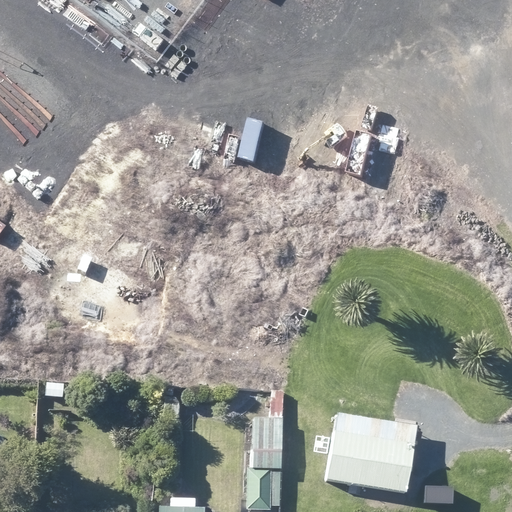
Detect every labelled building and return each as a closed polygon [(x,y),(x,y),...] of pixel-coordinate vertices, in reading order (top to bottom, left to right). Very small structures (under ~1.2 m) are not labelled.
[(100,239),(109,248),(117,239),(108,230),(100,239)] [(127,370),(109,370),(108,384),(127,385),(127,370)] [(238,373),(223,373),(222,385),(238,386),(238,373)] [(162,388),(172,388),(180,388),(180,376),(137,375),(137,388),(162,388)] [(412,431),(401,429),(332,417),(321,483),(401,497),(412,431)] [(278,471),(280,420),(251,419),(249,471),(245,471),(243,511),(253,511),(265,511),(268,471),(278,471)] [(200,511),(201,509),(191,509),(192,501),(167,500),(167,509),(155,508),(155,511),(200,511)]
